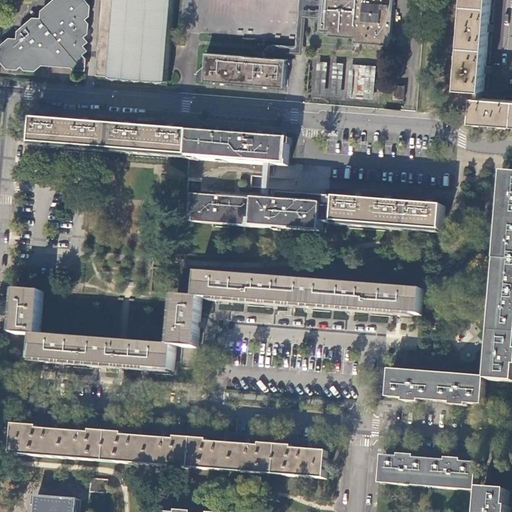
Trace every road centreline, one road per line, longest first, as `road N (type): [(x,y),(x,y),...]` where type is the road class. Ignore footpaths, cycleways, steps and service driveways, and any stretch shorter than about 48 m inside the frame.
road 1 (residential): [(511,145),(476,143),(437,128),(10,93),(0,249)]
road 2 (residential): [(0,396),(511,438)]
